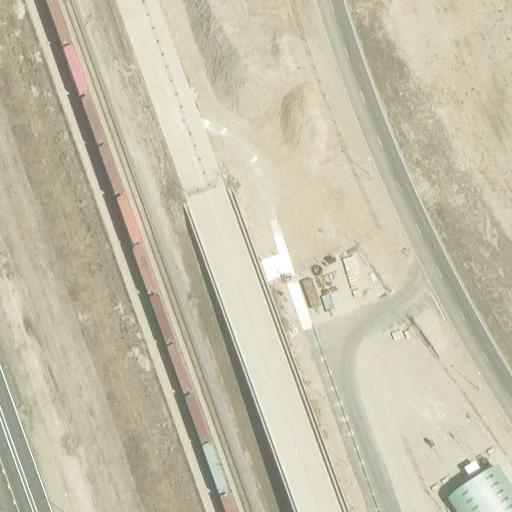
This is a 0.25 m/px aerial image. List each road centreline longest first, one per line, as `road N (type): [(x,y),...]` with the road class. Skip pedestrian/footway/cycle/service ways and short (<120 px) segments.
road 1 (unclassified): [(251,0),(332,119),(400,187)]
road 2 (unclassified): [(511,399),(400,187)]
road 3 (unclassified): [(400,187),(329,0)]
